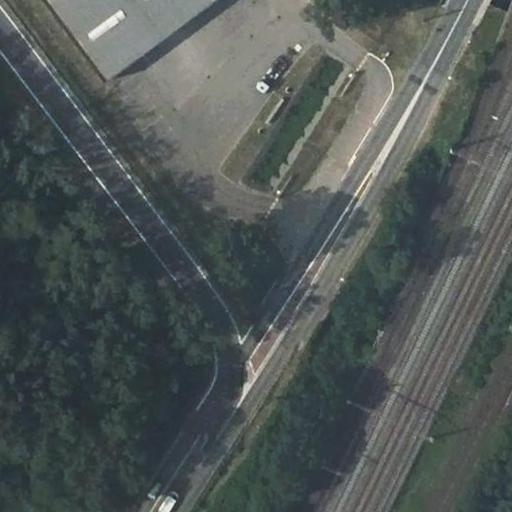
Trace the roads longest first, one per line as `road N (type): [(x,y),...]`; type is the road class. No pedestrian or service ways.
road 1 (secondary): [(468,0),(226,406)]
road 2 (motorway): [(226,406),(224,346),(210,313),(0,29)]
road 3 (secondary): [(226,406),(158,511)]
